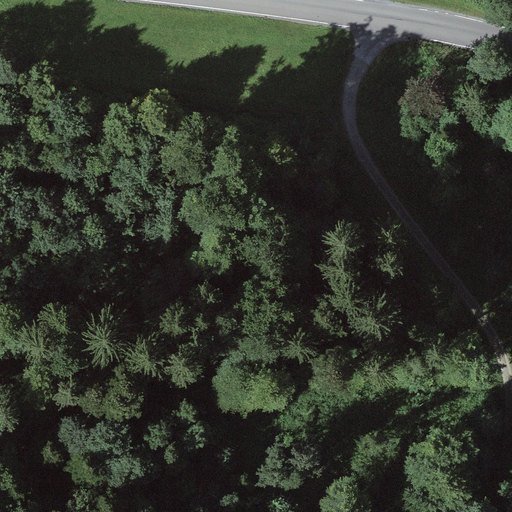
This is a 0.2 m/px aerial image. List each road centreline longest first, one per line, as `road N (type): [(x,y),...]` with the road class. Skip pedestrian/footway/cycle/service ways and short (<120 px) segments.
road 1 (track): [(500,511),(510,376),(483,316),(363,155),(354,82),(371,15)]
road 2 (tertiary): [(241,0),(511,43)]
